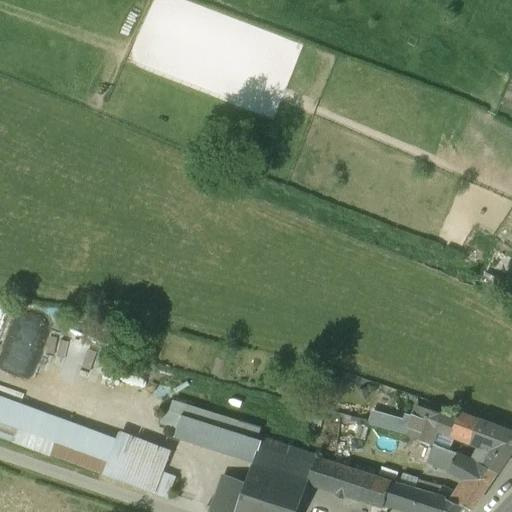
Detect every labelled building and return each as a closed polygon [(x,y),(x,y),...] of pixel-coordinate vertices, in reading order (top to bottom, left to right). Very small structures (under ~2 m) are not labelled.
[(511,79),(502,102),(511,106),(511,79)] [(4,338),(29,347),(37,325),(13,316),(4,338)] [(43,332),(36,356),(49,360),(56,336),(43,332)] [(511,434),(457,414),(455,421),(416,407),(410,424),(406,436),(428,446),(435,430),(469,443),(479,446),(470,463),(480,468),(481,467),(496,474),(511,450),(511,434)] [(179,416),(164,412),(159,425),(175,430),(179,416)] [(107,456),(0,416),(0,439),(10,443),(11,443),(48,456),(101,476),(107,456)] [(225,431),(179,416),(175,430),(173,437),(218,452),(225,431)] [(410,424),(384,417),(381,429),(406,436),(410,424)] [(259,442),(225,431),(218,452),(252,463),(259,442)] [(167,459),(113,440),(107,456),(101,476),(153,495),(161,473),(167,459)] [(315,458),(259,440),(259,442),(252,463),(244,484),(234,511),(295,511),(306,484),(315,458)] [(456,455),(435,448),(432,447),(425,465),(447,473),(456,455)] [(470,463),(456,455),(447,473),(462,482),(454,494),(449,502),(462,507),(470,511),(496,474),(481,467),(480,468),(470,463)] [(389,482),(315,458),(306,484),(382,508),(384,500),(383,499),(389,482)] [(174,478),(161,473),(153,495),(166,500),(174,478)] [(234,511),(244,484),(220,476),(208,511),(234,511)] [(419,492),(389,482),(383,499),(384,500),(390,502),(413,510),(419,492)] [(454,494),(440,488),(436,497),(444,500),(449,502),(454,494)] [(417,511),(458,511),(462,507),(449,502),(444,500),(436,497),(419,492),(413,510),(417,511)] [(390,502),(384,500),(382,508),(387,510),(390,502)]
